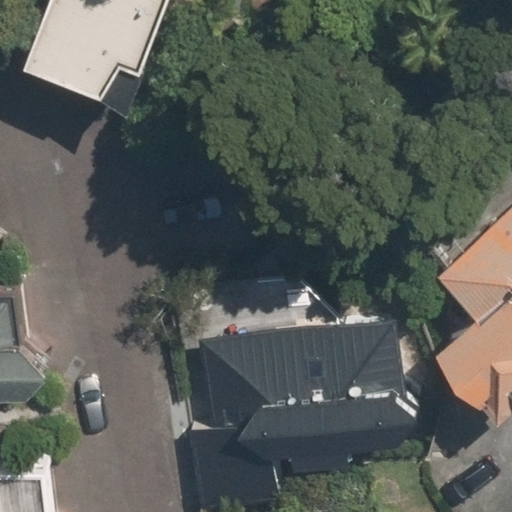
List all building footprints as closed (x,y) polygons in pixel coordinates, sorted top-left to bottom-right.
[(174,0),(52,0),(40,36),(150,73),(174,0)] [(511,161),(430,238),(485,296),(452,326),(511,390),(511,161)] [(0,374),(49,368),(43,325),(22,328),(16,287),(0,289),(0,374)] [(212,429),(191,431),(199,504),(278,496),(276,471),(411,457),(397,321),(203,340),(212,429)] [(7,463),(4,440),(0,436),(0,511),(75,511),(75,503),(58,506),(51,457),(7,463)]
